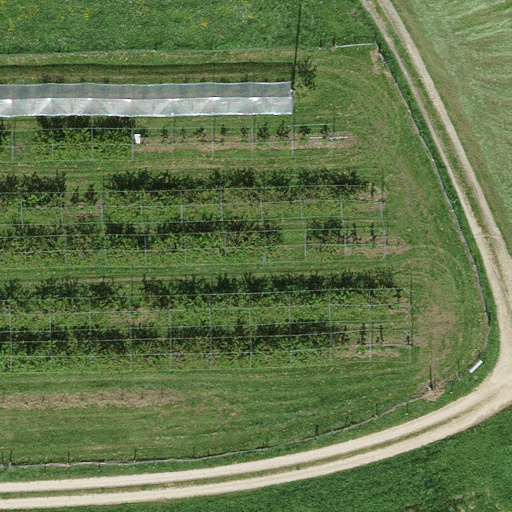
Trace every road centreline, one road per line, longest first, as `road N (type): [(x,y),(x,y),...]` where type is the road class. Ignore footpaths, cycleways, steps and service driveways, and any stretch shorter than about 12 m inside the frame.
road 1 (track): [(511,392),(476,418),(322,472),(263,484),(0,499)]
road 2 (track): [(373,0),(401,42),(511,296)]
